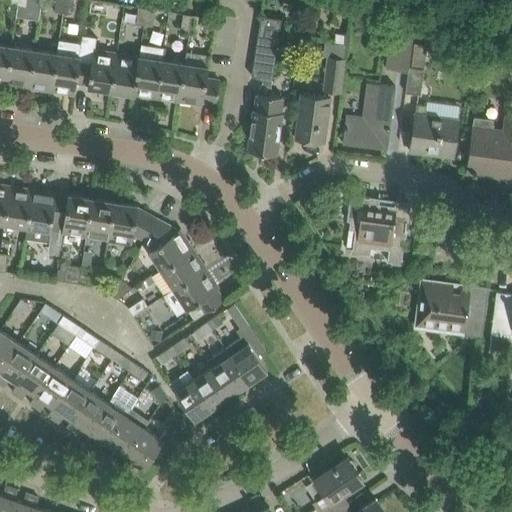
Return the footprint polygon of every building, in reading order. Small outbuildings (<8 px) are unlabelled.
[(56,0),(55,11),(63,12),(65,0),(56,0)] [(73,0),(65,0),(63,12),(72,13),(73,0)] [(358,0),(357,5),(356,12),(370,14),(371,7),(372,0),(371,0),(358,0)] [(136,23),(145,24),(147,8),(139,6),(136,23)] [(156,9),(147,8),(145,24),(153,26),(156,9)] [(190,31),(192,15),(183,13),(181,30),(190,31)] [(272,82),(282,19),(261,15),(252,75),(264,81),(272,82)] [(392,33),(387,68),(409,71),(409,67),(412,44),(415,18),(400,16),(397,34),(392,33)] [(81,43),(79,58),(77,82),(88,84),(88,86),(111,90),(117,52),(95,49),(97,37),(82,35),(81,43)] [(59,40),(57,53),(56,53),(50,90),(75,94),(77,82),(79,58),(81,43),(59,40)] [(142,42),(139,56),(134,93),(155,96),(163,46),(142,42)] [(0,82),(5,83),(11,46),(0,44),(0,82)] [(426,46),(415,44),(412,64),(423,65),(426,46)] [(34,49),(11,46),(5,83),(27,86),(34,49)] [(163,59),(164,46),(163,46),(155,96),(179,100),(185,63),(184,63),(163,59)] [(56,53),(34,49),(27,86),(50,90),(56,53)] [(207,53),(186,50),(184,63),(185,63),(179,100),(203,104),(203,101),(216,103),(220,80),(207,78),(208,66),(205,66),(207,53)] [(117,52),(111,90),(134,93),(139,56),(117,52)] [(345,59),(328,57),(325,74),(328,74),(326,91),(341,93),(345,59)] [(421,94),(424,68),(409,67),(409,71),(406,92),(421,94)] [(343,142),(388,148),(396,86),(367,82),(363,117),(346,114),(343,142)] [(281,111),(283,96),(257,93),(255,108),(254,108),(248,150),(277,154),(282,112),(281,111)] [(295,137),(325,141),(331,97),(301,93),(295,137)] [(427,149),(454,153),(459,120),(426,115),(427,105),(416,103),(410,151),(426,153),(427,149)] [(470,152),(468,171),(499,176),(498,183),(511,184),(511,115),(506,115),(504,130),(493,128),(494,119),(474,116),(473,126),(474,126),(470,152)] [(0,183),(0,221),(5,222),(11,185),(0,183)] [(5,222),(27,226),(28,226),(33,189),(11,185),(5,222)] [(25,237),(48,241),(50,229),(51,229),(51,228),(63,230),(65,219),(68,197),(56,195),(57,192),(33,189),(28,226),(27,226),(25,237)] [(63,231),(87,234),(92,198),(68,194),(68,197),(65,219),(63,230),(63,231)] [(351,195),(348,220),(350,221),(349,229),(348,236),(354,237),(352,252),(370,254),(371,245),(389,248),(388,261),(401,262),(409,203),(395,201),(395,207),(379,205),(380,199),(351,195)] [(92,198),(87,234),(109,238),(115,201),(92,198)] [(133,242),(134,232),(146,239),(157,218),(138,207),(138,205),(115,201),(109,238),(133,242)] [(149,248),(162,268),(193,248),(180,228),(178,230),(157,218),(146,239),(155,244),(149,248)] [(164,294),(175,287),(206,267),(193,248),(162,268),(152,275),(164,294)] [(9,254),(0,253),(0,255),(0,269),(6,270),(9,254)] [(58,268),(57,278),(71,280),(79,282),(82,266),(66,263),(58,268)] [(90,267),(82,266),(79,282),(88,283),(90,267)] [(206,267),(175,287),(195,318),(204,312),(207,310),(224,299),(217,288),(219,287),(206,267)] [(119,296),(133,286),(120,276),(108,291),(119,296)] [(422,279),(416,324),(465,330),(464,334),(482,337),(488,295),(452,290),(453,283),(422,279)] [(20,315),(29,302),(22,297),(13,310),(20,315)] [(144,298),(130,307),(134,314),(148,305),(144,298)] [(511,303),(495,301),(492,324),(511,326),(511,328),(511,327),(511,303)] [(242,337),(226,348),(249,382),(268,370),(258,354),(266,349),(234,302),(227,307),(240,327),(237,329),(242,337)] [(46,311),(59,320),(65,313),(52,304),(46,311)] [(78,322),(65,313),(59,320),(72,330),(78,322)] [(218,314),(208,321),(213,329),(223,322),(218,314)] [(200,337),(213,329),(208,321),(195,330),(200,337)] [(82,336),(95,345),(100,337),(87,328),(82,336)] [(0,329),(0,369),(0,370),(20,341),(1,329),(0,329)] [(184,336),(172,345),(177,352),(189,343),(184,336)] [(113,346),(100,337),(95,345),(108,354),(113,346)] [(0,370),(17,382),(18,382),(37,353),(20,341),(0,370)] [(164,360),(177,352),(172,345),(159,353),(164,360)] [(231,394),(249,382),(226,348),(208,359),(213,366),(231,394)] [(118,359),(131,368),(136,361),(123,352),(118,359)] [(28,389),(35,394),(36,394),(55,365),(37,353),(18,382),(17,382),(12,390),(23,397),(28,389)] [(149,370),(136,361),(131,368),(144,377),(149,370)] [(46,401),(54,406),(73,377),(55,365),(36,394),(35,394),(30,402),(41,409),(46,401)] [(194,378),(213,407),(231,394),(213,366),(194,378)] [(213,407),(194,378),(186,384),(180,375),(170,382),(176,391),(195,419),(213,407)] [(65,413),(72,418),(91,389),(73,377),(54,406),(48,414),(59,421),(65,413)] [(153,388),(162,401),(169,396),(160,383),(153,388)] [(120,385),(113,395),(109,401),(90,430),(84,438),(95,445),(100,437),(108,442),(127,413),(138,397),(120,385)] [(109,401),(91,389),(72,418),(66,426),(77,433),(83,425),(90,430),(109,401)] [(145,426),(127,413),(108,442),(126,455),(145,426)] [(187,425),(181,418),(171,423),(170,423),(161,436),(145,426),(126,455),(145,467),(155,452),(163,457),(181,430),(180,429),(187,425)] [(318,507),(309,511),(334,511),(348,503),(342,494),(363,480),(347,456),(316,477),(317,479),(316,480),(315,481),(315,482),(314,483),(314,484),(314,485),(314,486),(315,488),(317,489),(319,490),(320,490),(321,490),(322,490),(324,489),(326,493),(314,501),(318,507)] [(6,485),(3,494),(0,492),(0,511),(9,511),(15,498),(18,489),(6,485)] [(9,511),(32,511),(35,505),(38,496),(26,492),(23,501),(15,498),(9,511)] [(354,511),(348,503),(334,511),(385,511),(376,497),(354,511)]
